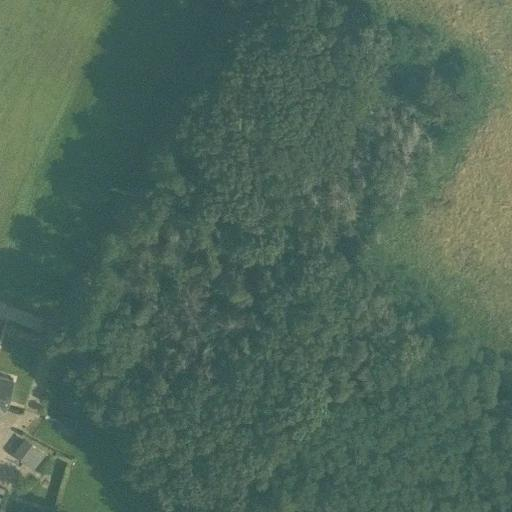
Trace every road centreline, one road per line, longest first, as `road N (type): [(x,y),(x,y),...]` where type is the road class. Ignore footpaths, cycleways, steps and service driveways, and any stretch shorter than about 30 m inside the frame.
road 1 (track): [(57,331),(250,0)]
road 2 (unclassified): [(0,307),(57,331),(81,353),(200,511)]
